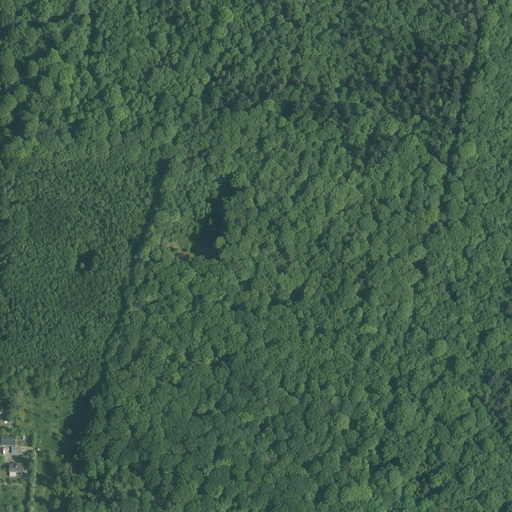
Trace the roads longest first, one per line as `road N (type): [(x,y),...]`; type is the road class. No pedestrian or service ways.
road 1 (track): [(150,511),(162,484),(110,459),(104,443),(171,199),(223,76),(239,0)]
road 2 (track): [(433,208),(204,122)]
road 3 (track): [(433,208),(501,0)]
road 4 (track): [(171,199),(159,145),(0,136)]
